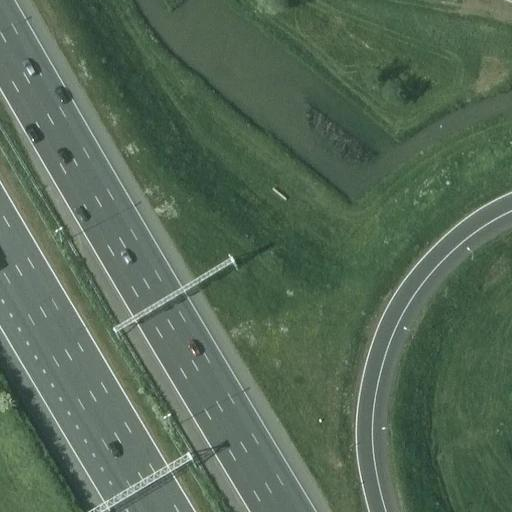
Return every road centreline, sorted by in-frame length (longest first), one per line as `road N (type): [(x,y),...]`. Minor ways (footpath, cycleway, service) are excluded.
road 1 (motorway): [(281,511),(0,30)]
road 2 (motorway): [(379,511),(366,434),(382,342),(437,256),(511,202)]
road 3 (motorway): [(0,238),(164,511)]
